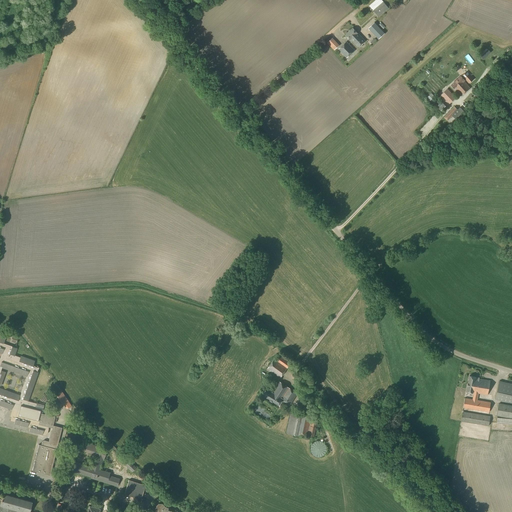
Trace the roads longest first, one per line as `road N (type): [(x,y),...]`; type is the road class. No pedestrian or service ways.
road 1 (unclassified): [(511,382),(422,340),(230,116)]
road 2 (unknown): [(334,239),(443,113)]
road 3 (unclassified): [(230,116),(141,0)]
